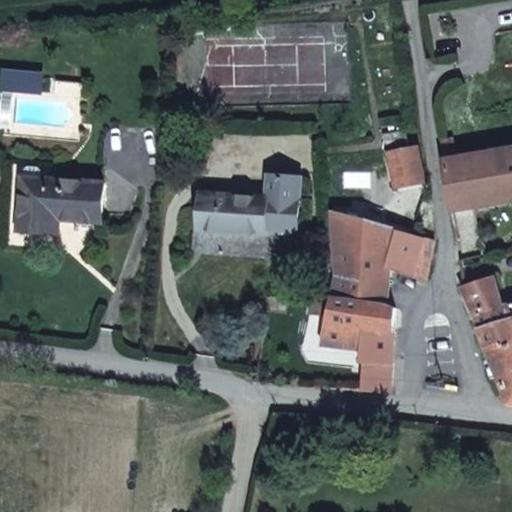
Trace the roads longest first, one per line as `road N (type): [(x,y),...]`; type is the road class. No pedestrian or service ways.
road 1 (residential): [(406,0),(449,289)]
road 2 (unclassified): [(0,351),(134,367),(258,396)]
road 3 (unclassified): [(258,396),(407,409)]
road 4 (residential): [(449,289),(420,304),(412,322),(407,409)]
road 5 (residential): [(449,289),(483,415)]
